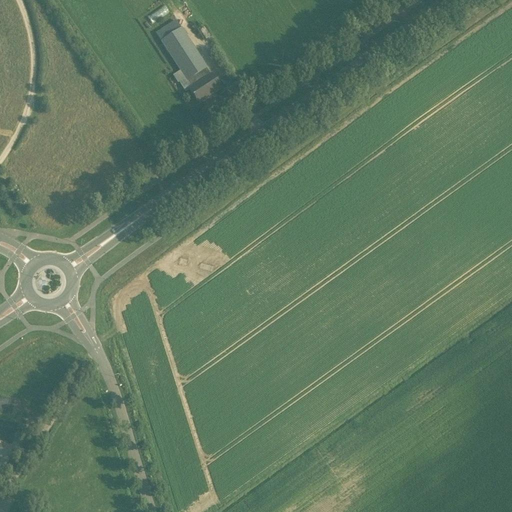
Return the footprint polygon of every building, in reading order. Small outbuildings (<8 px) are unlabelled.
[(221,0),(230,13),(245,4),(241,0),(221,0)] [(127,3),(83,26),(101,60),(118,60),(123,56),(119,49),(125,49),(128,45),(131,48),(131,56),(137,56),(139,59),(140,58),(154,58),(159,55),(143,24),(137,24),(137,32),(131,26),(131,39),(129,39),(123,44),(121,42),(117,35),(120,33),(118,31),(118,23),(121,21),(121,24),(125,20),(129,27),(137,23),(127,3)] [(245,4),(230,13),(246,37),(260,27),(256,21),(261,17),(256,10),(251,13),(245,4)] [(175,21),(155,34),(187,82),(192,88),(189,90),(198,105),(210,98),(209,97),(221,90),(211,75),(210,76),(203,80),(199,74),(206,70),(207,69),(175,21)] [(204,28),(199,31),(205,40),(209,37),(204,28)]
